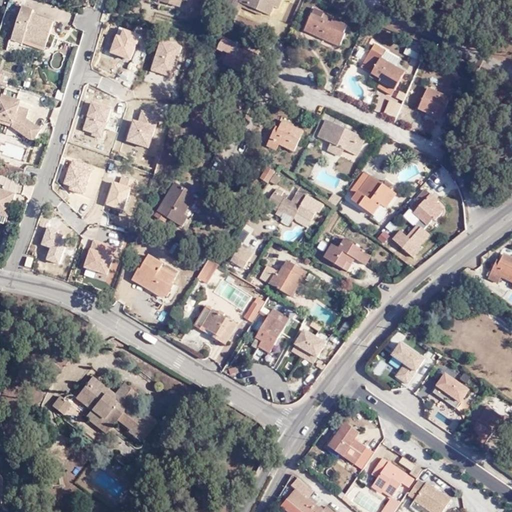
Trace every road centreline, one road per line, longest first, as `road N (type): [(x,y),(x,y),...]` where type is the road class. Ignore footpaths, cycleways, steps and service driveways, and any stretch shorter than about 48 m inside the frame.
road 1 (tertiary): [(0,278),(99,309),(292,428)]
road 2 (secondary): [(511,207),(394,301),(292,428)]
road 3 (secondary): [(302,435),(404,310),(511,224)]
